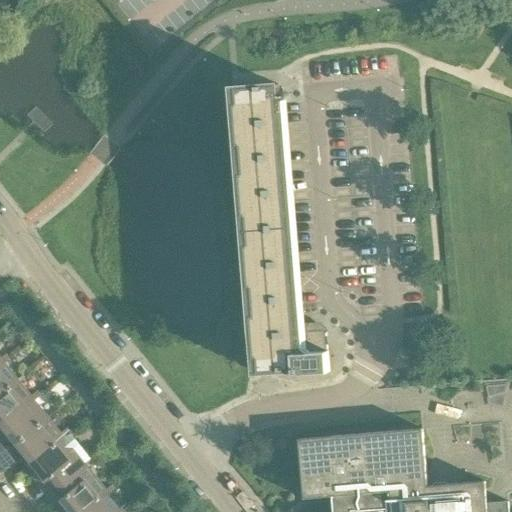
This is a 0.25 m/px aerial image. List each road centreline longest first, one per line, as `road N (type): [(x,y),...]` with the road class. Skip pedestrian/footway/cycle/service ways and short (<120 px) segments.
road 1 (tertiary): [(193,462),(15,237)]
road 2 (residential): [(193,462),(250,421),(343,399),(386,352)]
